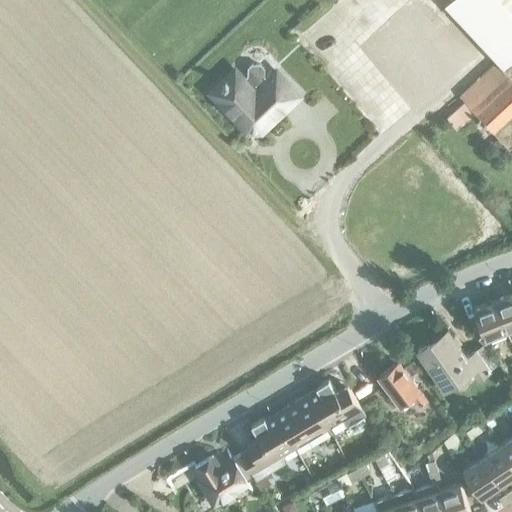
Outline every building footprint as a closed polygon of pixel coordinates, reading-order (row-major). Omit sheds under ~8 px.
[(511,0),(448,0),(445,3),(496,59),(459,94),(465,100),(446,117),(457,128),(475,111),(509,148),(511,145),(511,0)] [(267,79),(260,71),(251,71),(244,78),(235,69),(212,91),(245,127),(247,125),(250,128),(258,129),(261,126),(263,127),(298,94),(276,70),(267,79)] [(510,338),(511,337),(511,291),(495,299),(506,329),(507,328),(510,338)] [(485,337),(506,329),(495,299),(473,307),(485,337)] [(479,375),(490,368),(476,348),(466,355),(447,327),(417,348),(445,386),(472,367),(479,375)] [(398,360),(379,374),(400,403),(411,394),(419,405),(427,399),(419,388),(409,375),(419,367),(413,359),(403,367),(398,360)] [(317,387),(308,392),(328,427),(342,419),(346,425),(366,414),(350,387),(339,394),(329,377),(316,385),(317,387)] [(275,412),(295,446),(328,427),(308,392),(275,412)] [(256,479),(257,478),(262,485),(270,481),(265,473),(285,461),(281,455),(295,446),(275,412),(265,418),(264,416),(251,423),(261,440),(250,446),(240,452),(256,479)] [(511,461),(511,434),(500,443),(511,461)] [(482,455),(500,483),(511,474),(511,461),(500,443),(482,455)] [(460,481),(444,487),(432,451),(427,453),(429,460),(446,511),(469,511),(471,511),(460,481)] [(385,452),(375,457),(379,466),(389,461),(385,452)] [(207,482),(210,479),(223,500),(250,484),(233,457),(219,465),(212,454),(196,464),(207,482)] [(482,495),(500,483),(482,455),(463,467),(482,495)] [(432,483),(416,488),(424,511),(446,511),(429,460),(425,462),(432,483)] [(356,467),(360,476),(370,471),(365,462),(356,467)] [(356,467),(346,472),(351,481),(360,476),(356,467)] [(327,482),(317,487),(322,496),(332,491),(327,482)] [(317,487),(308,492),(312,501),(322,496),(317,487)] [(413,487),(395,493),(401,511),(424,511),(416,488),(413,489),(413,487)] [(504,505),(511,499),(507,491),(498,497),(504,505)] [(374,500),(377,509),(377,511),(401,511),(395,493),(374,500)]
